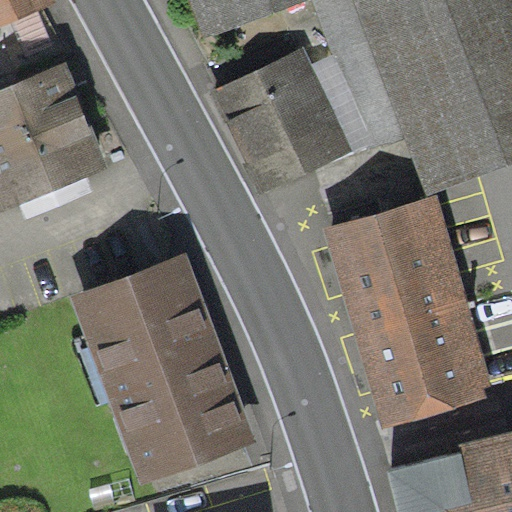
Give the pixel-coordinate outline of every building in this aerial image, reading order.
[(0,0),(0,26),(58,1),(57,0),(0,0)] [(511,163),(511,0),(191,0),(210,43),(324,0),(355,0),(430,194),(511,163)] [(325,94),(306,52),(214,95),(262,199),(355,156),(325,94)] [(109,169),(64,68),(0,96),(0,214),(1,217),(109,169)] [(436,202),(321,234),(379,437),(494,404),(436,202)] [(184,261),(74,304),(149,493),(259,450),(216,343),(184,261)] [(397,511),(511,511),(511,435),(457,449),(460,458),(389,476),(397,511)]
